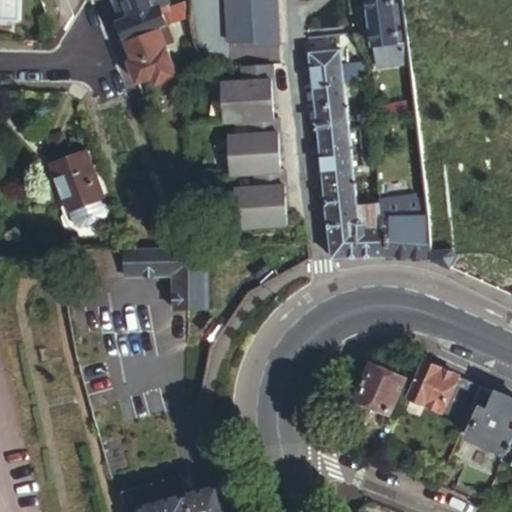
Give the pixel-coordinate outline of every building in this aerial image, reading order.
[(0,0),(0,19),(22,20),(22,0),(0,0)] [(116,22),(124,42),(160,28),(185,18),(185,1),(170,7),(168,3),(169,2),(168,0),(113,0),(121,20),(116,22)] [(278,0),(226,0),(229,43),(255,41),(255,44),(281,42),(278,0)] [(369,0),(372,21),(407,17),(404,0),(369,0)] [(379,67),(412,64),(407,17),(372,21),(376,46),(377,46),(379,67)] [(124,42),(139,82),(155,76),(161,74),(164,81),(178,75),(160,28),(124,42)] [(361,46),(340,48),(341,63),(347,62),(345,52),(356,51),(357,61),(367,59),(361,46)] [(340,48),(311,51),(315,87),(323,155),(330,218),(359,215),(358,205),(343,79),(369,75),(367,59),(357,61),(356,51),(345,52),(347,62),(341,63),(340,48)] [(272,62),(244,64),(244,79),(223,80),(225,118),(251,116),(252,132),(231,133),(233,171),(258,170),(258,185),(237,186),(239,225),(289,223),(286,168),(282,168),(279,115),(275,115),(272,62)] [(161,74),(155,76),(158,83),(164,81),(161,74)] [(403,106),(404,113),(417,111),(416,105),(403,106)] [(438,115),(418,118),(429,211),(431,232),(453,230),(443,136),(454,123),(438,115)] [(366,153),(376,152),(374,124),(363,125),(366,153)] [(46,143),(54,164),(73,157),(65,136),(46,143)] [(54,164),(69,204),(76,201),(79,209),(104,199),(105,199),(87,152),(73,157),(54,164)] [(72,211),(77,225),(82,228),(107,218),(109,213),(104,199),(79,209),(72,211)] [(69,204),(72,211),(79,209),(76,201),(69,204)] [(359,215),(330,218),(334,256),(390,256),(389,226),(382,226),(381,216),(379,203),(358,205),(359,215)] [(434,259),(431,232),(429,211),(381,216),(382,226),(389,226),(390,256),(413,257),(434,258),(434,259)] [(511,293),(511,277),(456,252),(453,230),(431,232),(434,259),(511,293)] [(209,309),(209,245),(201,245),(170,246),(138,246),(128,246),(129,274),(175,274),(176,309),(209,309)] [(89,247),(89,275),(129,274),(128,246),(89,247)] [(85,356),(96,398),(127,391),(123,390),(147,384),(124,379),(131,348),(135,367),(151,370),(153,360),(165,357),(143,352),(137,330),(118,327),(122,339),(100,345),(99,351),(87,348),(85,356)] [(467,419),(482,386),(480,386),(468,381),(457,375),(423,359),(409,394),(467,419)] [(406,378),(372,364),(358,398),(361,399),(362,403),(372,408),(376,405),(392,412),(406,378)] [(511,441),(511,400),(500,395),(490,390),(482,386),(467,419),(462,430),(508,451),(511,441)] [(378,425),(366,454),(380,460),(392,430),(378,425)] [(472,454),(456,491),(484,503),(501,467),(472,454)] [(227,511),(219,483),(188,492),(183,474),(123,489),(129,511),(227,511)]
